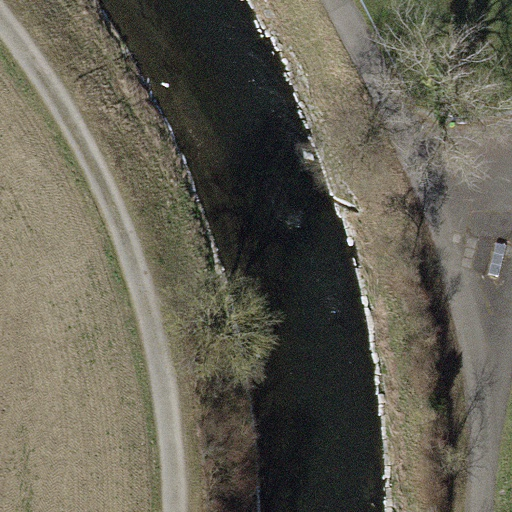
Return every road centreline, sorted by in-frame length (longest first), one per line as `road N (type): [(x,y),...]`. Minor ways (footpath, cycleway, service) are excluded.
road 1 (track): [(176,511),(170,405),(132,259),(58,103),(0,24)]
road 2 (track): [(417,165),(463,292),(486,428)]
road 3 (track): [(338,0),(417,165)]
